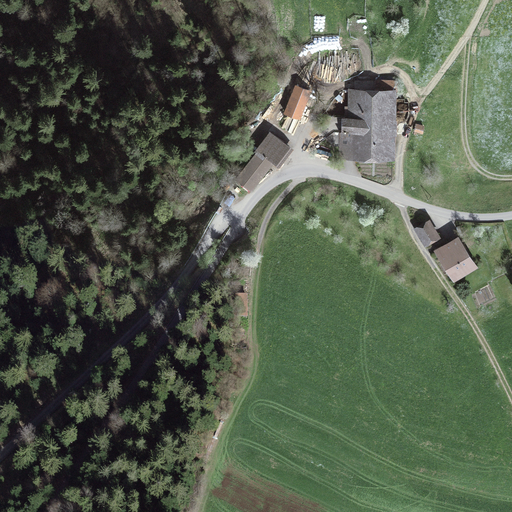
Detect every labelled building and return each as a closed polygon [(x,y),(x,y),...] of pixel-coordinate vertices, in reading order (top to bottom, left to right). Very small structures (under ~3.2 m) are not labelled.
[(375,91),(354,90),(354,115),(344,115),(344,117),(335,117),(334,132),(340,132),(340,154),(352,154),(390,155),(390,134),(395,134),(395,120),(390,120),(390,91),(397,91),(397,81),(375,80),(375,91)] [(310,90),(296,84),(285,112),(299,118),(310,90)] [(278,163),(289,148),(270,134),(259,148),(260,149),(237,179),(251,190),(274,160),(278,163)] [(427,221),(418,227),(426,240),(435,235),(427,221)] [(457,239),(439,250),(454,274),(472,264),(457,239)] [(238,320),(247,320),(248,299),(238,299),(238,320)]
